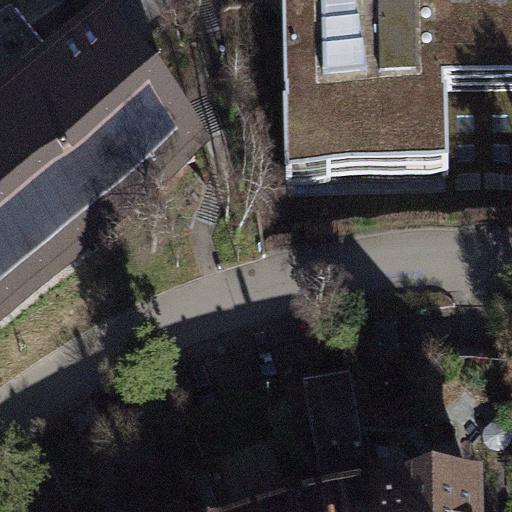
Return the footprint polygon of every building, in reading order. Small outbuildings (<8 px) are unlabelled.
[(195,0),(194,0),(125,0),(54,58),(73,81),(89,68),(108,53),(117,63),(195,0)] [(511,122),(511,0),(288,0),(295,199),(455,194),(453,125),(511,122)] [(0,320),(196,160),(117,63),(108,53),(89,68),(73,81),(0,141),(0,320)] [(501,376),(433,374),(432,433),(499,434),(501,376)] [(255,413),(190,434),(205,484),(270,463),(255,413)] [(425,494),(376,499),(377,511),(475,511),(475,491),(466,492),(465,476),(436,477),(437,493),(425,494)] [(337,506),(310,511),(377,511),(376,499),(337,506)]
